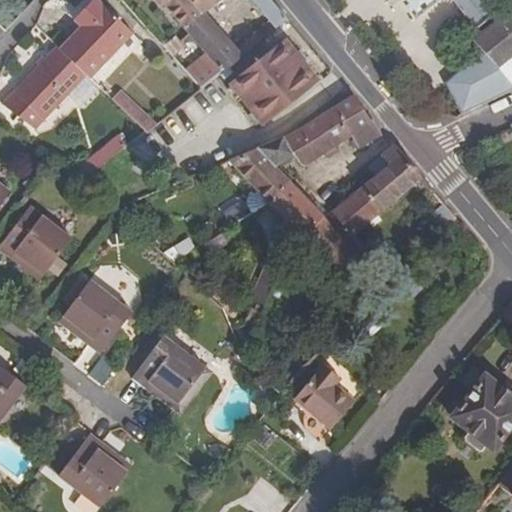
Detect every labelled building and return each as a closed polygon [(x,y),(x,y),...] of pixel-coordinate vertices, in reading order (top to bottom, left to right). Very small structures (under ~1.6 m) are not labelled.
[(77,24),(56,47),(83,72),(87,76),(118,44),(113,40),(125,27),(97,0),(86,0),(76,11),(84,18),(77,24)] [(287,21),(269,0),(155,0),(162,8),(164,7),(206,56),(186,73),(203,91),(231,68),(257,46),(287,21)] [(399,0),(416,20),(438,0),(399,0)] [(452,0),(477,28),(507,3),(504,0),(452,0)] [(511,61),(511,8),(482,34),(473,42),(482,53),(511,86),(511,62),(511,61)] [(76,11),(70,17),(77,24),(84,18),(76,11)] [(118,44),(130,31),(125,27),(113,40),(118,44)] [(264,126),(318,82),(285,41),(266,56),(257,46),(231,68),(239,77),(230,84),(264,126)] [(83,72),(52,44),(1,101),(32,128),(83,72)] [(461,115),(511,90),(511,86),(482,53),(445,83),(461,115)] [(117,89),(109,97),(149,136),(157,128),(117,89)] [(381,136),(372,120),(370,122),(353,94),(351,96),(332,108),(352,137),(358,148),(381,136)] [(306,166),(352,137),(332,108),(284,138),(302,165),(306,166)] [(268,203),(289,184),(278,167),(272,157),(283,148),(279,140),(228,161),(268,203)] [(123,142),(79,178),(89,186),(131,151),(123,142)] [(419,177),(393,146),(388,150),(369,167),(376,174),(339,206),(337,204),(330,211),(352,238),(419,177)] [(0,205),(10,192),(0,184),(0,205)] [(289,184),(268,203),(302,240),(323,219),(289,184)] [(443,206),(422,225),(435,238),(454,219),(443,206)] [(14,253),(44,275),(72,239),(31,207),(0,248),(0,251),(9,258),(14,253)] [(323,219),(302,240),(343,284),(372,262),(359,247),(352,252),(323,219)] [(163,251),(169,262),(194,248),(188,238),(163,251)] [(39,281),(44,275),(14,253),(9,258),(39,281)] [(90,348),(98,355),(100,356),(132,313),(90,281),(63,317),(92,340),(87,347),(90,348)] [(511,303),(501,318),(511,328),(511,303)] [(92,340),(63,317),(58,324),(87,347),(92,340)] [(148,382),(178,405),(206,369),(164,337),(132,379),(134,381),(143,388),(148,382)] [(295,399),(332,429),(354,402),(335,385),(340,378),(322,364),(295,399)] [(0,423),(27,388),(0,365),(0,423)] [(491,451),(511,424),(511,395),(485,376),(483,377),(472,369),(463,382),(472,390),(463,401),(456,397),(446,411),(451,418),(450,421),(468,435),(463,443),(475,453),(481,454),(486,449),(491,451)] [(173,411),(178,405),(148,382),(143,388),(173,411)] [(98,450),(102,444),(101,442),(91,435),(59,478),(100,509),(127,473),(98,450)] [(132,467),(102,444),(98,450),(127,473),(132,467)] [(511,496),(511,466),(498,486),(511,496)]
